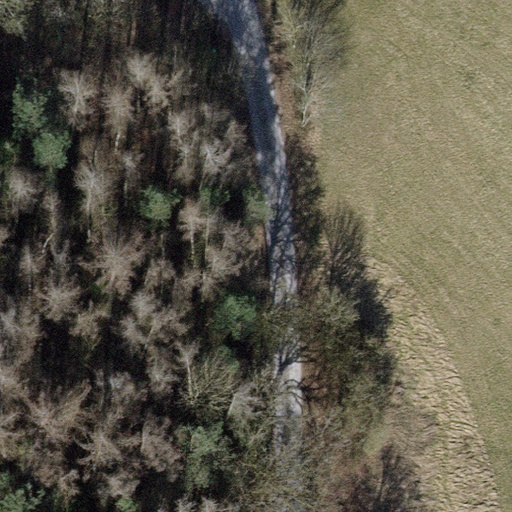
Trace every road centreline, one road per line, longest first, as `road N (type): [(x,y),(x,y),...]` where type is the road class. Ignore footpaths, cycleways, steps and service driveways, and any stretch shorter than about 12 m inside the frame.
road 1 (unclassified): [(239,0),(274,164),(289,511)]
road 2 (track): [(0,63),(38,46),(239,2)]
